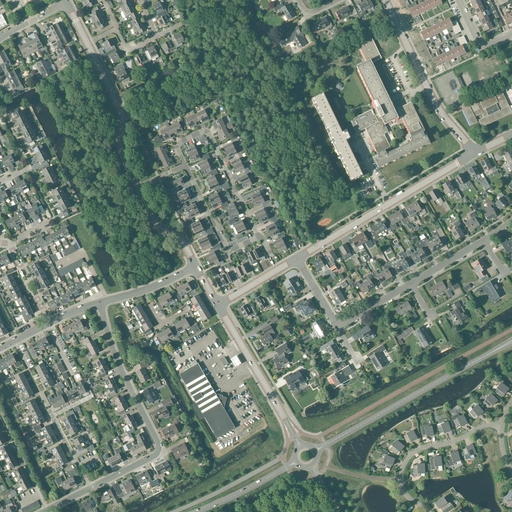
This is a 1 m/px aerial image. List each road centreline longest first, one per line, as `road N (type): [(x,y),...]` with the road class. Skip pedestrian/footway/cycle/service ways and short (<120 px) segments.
road 1 (secondary): [(315,451),(496,349)]
road 2 (unclassified): [(296,259),(472,153)]
road 3 (unclassified): [(472,153),(438,107),(383,0)]
road 4 (residential): [(258,237),(206,131),(177,145),(182,167)]
road 5 (unclassified): [(428,511),(402,489),(404,461),(501,426)]
road 6 (tertiary): [(300,446),(217,305)]
road 7 (unclassified): [(156,453),(99,302)]
road 8 (residential): [(182,167),(225,249),(258,237)]
